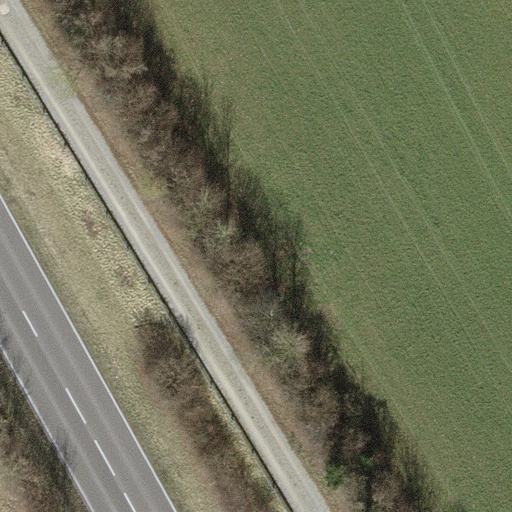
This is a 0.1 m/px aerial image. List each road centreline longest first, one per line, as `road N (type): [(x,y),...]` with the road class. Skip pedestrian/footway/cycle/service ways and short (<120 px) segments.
road 1 (track): [(6,0),(317,511)]
road 2 (secondary): [(0,268),(135,511)]
